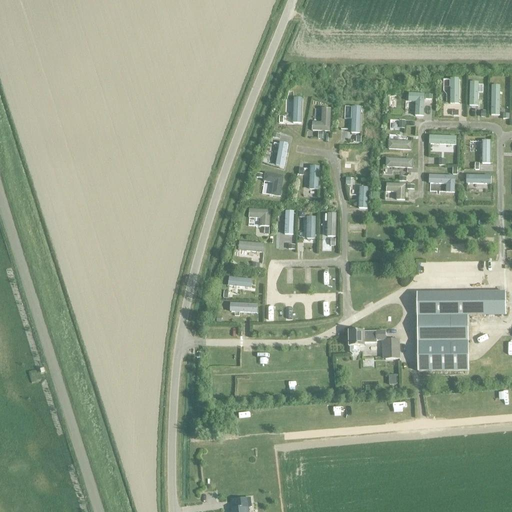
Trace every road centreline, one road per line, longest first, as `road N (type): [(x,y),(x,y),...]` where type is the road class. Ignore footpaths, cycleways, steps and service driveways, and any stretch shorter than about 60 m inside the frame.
road 1 (unclassified): [(172,511),(172,420),(186,305),(216,196),(292,0)]
road 2 (unclassified): [(97,511),(0,199)]
